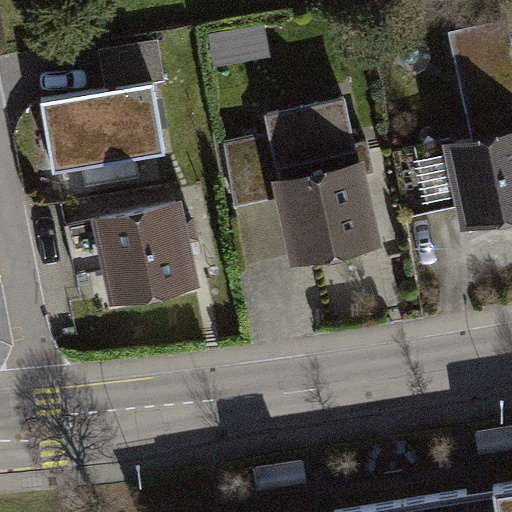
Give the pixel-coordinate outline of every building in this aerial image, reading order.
[(463,194),(468,218),(473,217),(482,223),(498,220),(504,210),(511,208),(511,49),(506,19),(459,29),(481,135),(452,141),(463,194)] [(217,37),(222,65),(275,55),(270,28),(217,37)] [(100,46),(106,86),(153,78),(154,81),(166,79),(158,37),(100,46)] [(106,86),(42,97),(54,167),(165,148),(154,81),(153,78),(106,86)] [(285,192),(298,254),(303,253),(312,260),(328,256),(333,247),(374,239),(359,166),(372,163),(367,139),(354,142),(344,96),(268,112),(272,133),(226,143),(238,201),(285,192)] [(404,207),(463,194),(452,141),(451,137),(394,149),(404,207)] [(110,266),(116,293),(121,292),(130,298),(146,295),(152,284),(192,276),(184,237),(196,234),(192,215),(180,217),(176,200),(100,216),(110,266)] [(110,266),(100,216),(65,224),(77,273),(110,266)] [(471,511),(468,489),(401,500),(403,511),(511,511),(511,481),(494,484),(498,511),(493,511),(471,511)] [(494,484),(468,489),(471,511),(493,511),(498,511),(494,484)] [(403,511),(401,500),(335,510),(335,511),(403,511)]
